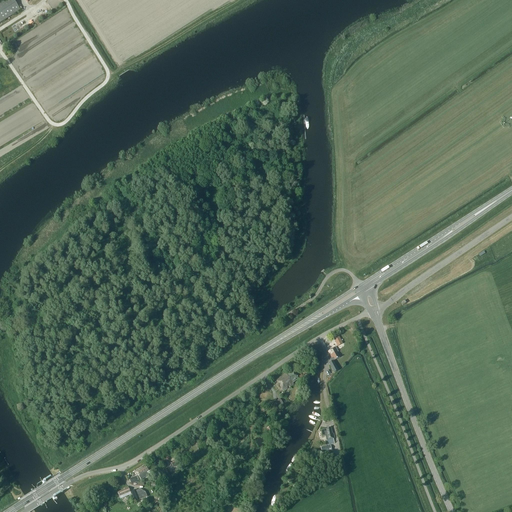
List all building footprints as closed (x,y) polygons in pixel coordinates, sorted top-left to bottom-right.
[(13,0),(5,0),(0,3),(0,23),(20,11),(13,0)] [(343,344),(338,335),(334,337),(338,346),(343,344)] [(340,358),(337,352),(338,352),(336,347),(328,351),(332,358),(333,361),(340,358)] [(329,364),(334,373),(338,371),(333,361),(332,358),(330,359),(332,362),(329,364)] [(276,381),(283,391),(294,384),(293,383),(299,379),(293,370),(287,375),(286,374),(276,381)] [(272,404),(277,410),(278,410),(281,415),(284,413),(280,406),(281,405),(283,404),(280,399),(272,404)] [(332,434),(331,428),(321,430),(322,437),(326,436),(327,442),(324,442),(324,445),(328,445),(335,444),(334,439),(335,439),(334,434),(332,434)] [(146,472),(148,470),(145,466),(143,468),(142,467),(136,472),(140,478),(141,480),(148,475),(146,472)] [(117,493),(120,499),(131,495),(128,487),(124,489),(124,490),(117,493)] [(140,498),(136,489),(131,491),(135,500),(140,498)]
